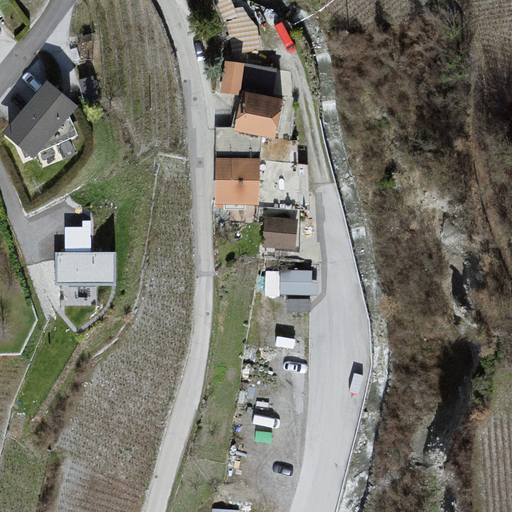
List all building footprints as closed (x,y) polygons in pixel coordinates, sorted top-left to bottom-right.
[(19,0),(0,0),(0,13),(20,1),(19,0)] [(84,53),(32,118),(75,152),(127,87),(84,53)] [(242,92),(246,57),(226,55),(222,90),(242,92)] [(246,64),(246,84),(277,85),(277,64),(246,64)] [(239,129),(281,130),(282,87),(240,85),(239,129)] [(260,203),(261,151),(217,150),(216,202),(260,203)] [(266,213),(265,244),(299,245),(300,214),(266,213)] [(148,235),(71,239),(73,281),(150,277),(148,235)] [(269,267),(268,291),(316,293),(317,269),(269,267)]
